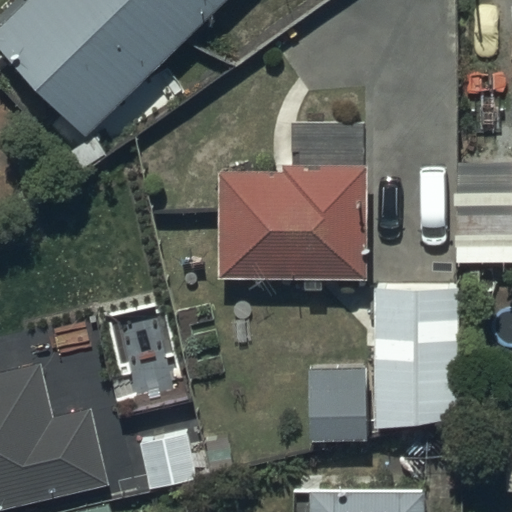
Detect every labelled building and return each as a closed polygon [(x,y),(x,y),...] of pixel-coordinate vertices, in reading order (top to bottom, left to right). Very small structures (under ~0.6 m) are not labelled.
[(0,40),(88,131),(221,0),(19,0),(0,19),(0,40)] [(150,139),(169,166),(235,118),(216,91),(150,139)] [(219,168),(221,273),(368,271),(367,159),(285,160),(286,167),(219,168)] [(377,282),(377,421),(460,414),(460,282),(377,282)] [(0,504),(111,480),(94,402),(55,410),(43,357),(0,366),(0,504)] [(191,428),(140,440),(151,488),(202,476),(191,428)] [(427,511),(427,482),(405,481),(405,477),(301,477),(301,492),(297,492),(297,511),(427,511)] [(62,511),(110,511),(108,501),(62,511)]
